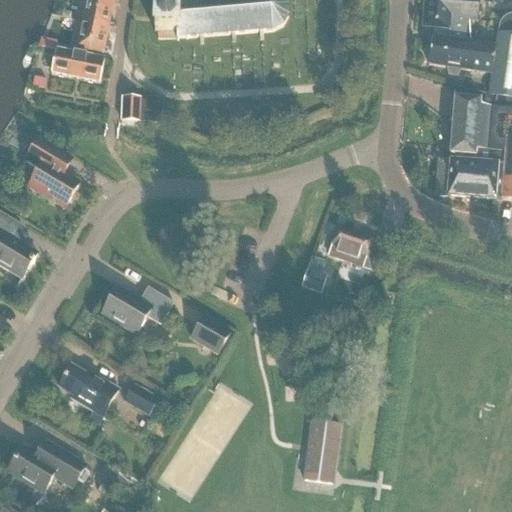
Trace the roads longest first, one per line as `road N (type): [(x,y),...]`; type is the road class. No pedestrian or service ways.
road 1 (residential): [(0,396),(111,212),(133,194),(287,182)]
road 2 (tertiary): [(511,242),(416,210),(389,173),(387,154)]
road 3 (tertiary): [(387,154),(400,0)]
